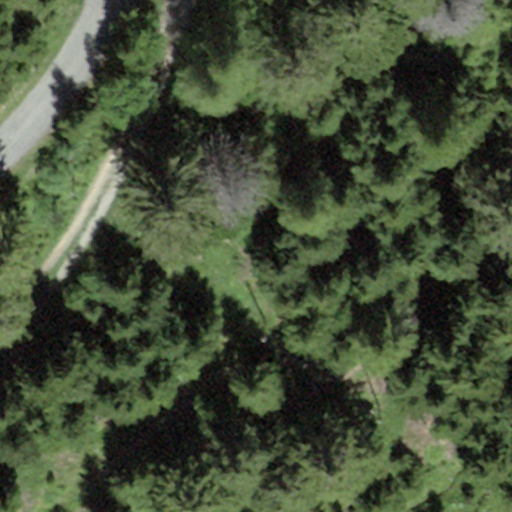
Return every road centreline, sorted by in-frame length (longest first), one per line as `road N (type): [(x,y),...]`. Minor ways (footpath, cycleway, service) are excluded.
road 1 (track): [(213,0),(194,72),(131,194),(0,366)]
road 2 (unclassified): [(137,0),(119,54),(78,111),(0,183)]
